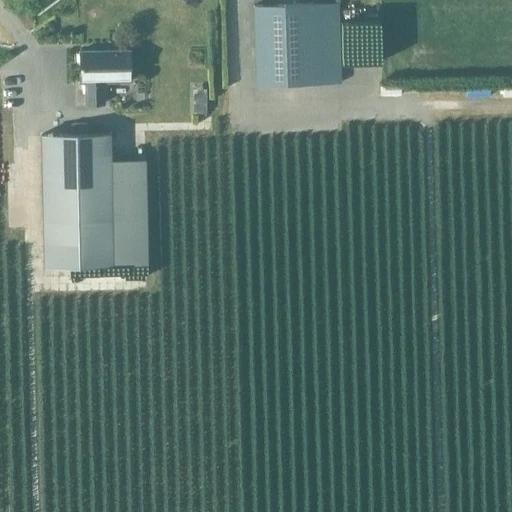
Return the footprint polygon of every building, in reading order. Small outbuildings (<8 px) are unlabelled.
[(254,4),(256,85),(339,83),(337,2),(254,4)] [(129,50),(79,50),(80,82),(86,82),(87,103),(104,103),(103,82),(129,81),(129,50)] [(43,100),(54,99),(51,71),(40,72),(43,100)] [(511,95),(511,80),(502,81),(502,96),(511,95)] [(72,134),(41,134),(43,220),(44,220),(44,266),(112,264),(110,133),(88,133),(88,122),(71,122),(72,134)]
